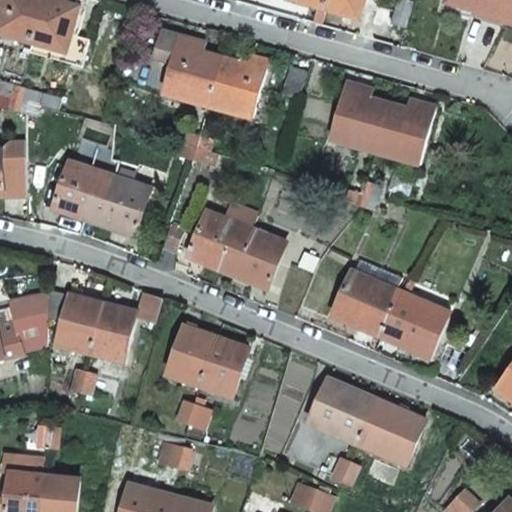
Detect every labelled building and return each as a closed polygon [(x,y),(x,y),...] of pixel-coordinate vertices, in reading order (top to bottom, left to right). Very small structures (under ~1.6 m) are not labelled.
[(0,33),(30,42),(66,52),(71,34),(79,8),(50,0),(3,0),(0,13),(0,33)] [(291,0),(324,10),(359,20),(364,0),(291,0)] [(405,26),(412,1),(407,0),(395,0),(389,22),(405,26)] [(510,20),(511,9),(511,0),(442,0),(442,3),(508,23),(510,20)] [(208,105),(220,59),(193,51),(196,41),(162,31),(155,58),(171,62),(162,92),(208,105)] [(89,40),(71,34),(66,52),(64,62),(82,67),(89,40)] [(30,42),(27,51),(64,62),(66,52),(30,42)] [(208,105),(252,117),(269,61),(252,57),(248,67),(220,59),(208,105)] [(306,70),(290,66),(282,94),(298,98),(306,70)] [(14,98),(17,86),(4,82),(0,94),(14,98)] [(329,139),(374,152),(387,105),(358,97),(361,87),(345,83),(329,139)] [(14,98),(39,104),(42,92),(17,86),(14,98)] [(14,98),(0,94),(0,95),(0,106),(11,109),(14,98)] [(24,113),(36,116),(39,104),(14,98),(11,109),(11,110),(24,113)] [(409,101),(406,111),(416,113),(418,103),(409,101)] [(420,165),(436,108),(418,103),(416,113),(406,111),(387,105),(374,152),(420,165)] [(196,147),(199,135),(185,132),(181,143),(196,147)] [(210,151),(213,139),(199,135),(196,147),(210,151)] [(0,197),(4,197),(26,196),(26,166),(25,143),(9,143),(0,150),(0,197)] [(196,147),(181,143),(178,155),(192,159),(196,147)] [(214,165),(217,153),(210,151),(196,147),(192,159),(214,165)] [(54,211),(87,222),(133,238),(151,190),(117,178),(70,162),(54,211)] [(362,193),(368,194),(371,184),(366,182),(362,193)] [(362,193),(358,191),(354,204),(359,206),(362,193)] [(362,193),(359,206),(364,207),(368,194),(362,193)] [(220,272),(266,289),(284,242),(251,230),(205,212),(187,259),(220,272)] [(188,229),(176,224),(166,250),(178,254),(188,229)] [(405,278),(362,259),(355,272),(398,292),(405,278)] [(381,338),(400,292),(398,292),(355,272),(352,271),(333,316),(381,338)] [(381,338),(429,359),(449,314),(400,292),(381,338)] [(47,312),(48,293),(10,303),(15,320),(47,312)] [(100,319),(102,306),(48,293),(47,312),(47,319),(63,322),(57,349),(91,357),(100,319)] [(123,365),(135,313),(102,306),(100,319),(91,357),(123,365)] [(0,324),(8,322),(5,310),(0,311),(0,324)] [(47,312),(15,320),(8,322),(0,324),(0,360),(18,357),(18,354),(45,347),(47,319),(47,312)] [(200,388),(214,339),(182,328),(166,377),(200,388)] [(200,388),(231,398),(249,350),(214,339),(200,388)] [(511,360),(493,387),(511,400),(511,360)] [(72,392),(82,395),(86,376),(76,373),(72,392)] [(92,397),(96,378),(86,376),(82,395),(92,397)] [(358,445),(377,401),(328,379),(308,422),(358,445)] [(358,445),(404,465),(424,421),(377,401),(358,445)] [(188,425),(194,407),(183,403),(179,422),(188,425)] [(188,425),(196,428),(202,409),(194,407),(188,425)] [(44,445),(46,427),(37,426),(35,444),(44,445)] [(44,445),(54,446),(57,428),(46,427),(44,445)] [(168,463),(176,465),(181,448),(172,446),(168,463)] [(185,467),(189,450),(181,448),(176,465),(185,467)] [(37,511),(42,475),(43,458),(3,453),(1,470),(8,471),(2,511),(37,511)] [(332,475),(343,481),(350,464),(339,460),(332,475)] [(352,485),(359,468),(350,464),(343,481),(352,485)] [(74,511),(79,479),(42,475),(37,511),(74,511)] [(209,511),(211,505),(179,495),(129,481),(119,511),(209,511)] [(309,507),(314,490),(306,487),(300,504),(309,507)] [(309,507),(317,510),(324,494),(314,490),(309,507)] [(470,511),(477,504),(463,490),(456,498),(470,511)] [(317,510),(321,511),(326,511),(332,497),(324,494),(317,510)] [(469,511),(470,511),(456,498),(450,504),(457,511),(469,511)] [(511,511),(511,500),(510,498),(496,511),(511,511)]
